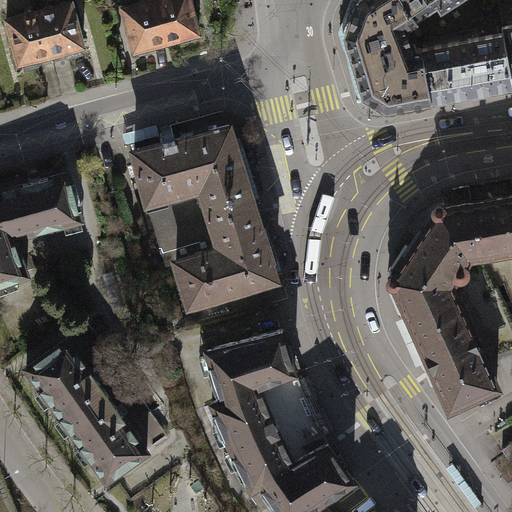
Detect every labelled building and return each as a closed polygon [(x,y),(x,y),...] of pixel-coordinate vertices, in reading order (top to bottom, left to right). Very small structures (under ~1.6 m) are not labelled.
[(167,41),(155,0),(143,0),(122,6),(134,50),(138,49),(139,54),(154,50),(153,45),(167,41)] [(155,0),(167,41),(181,37),(183,42),(197,38),(196,34),(200,33),(190,0),(155,0)] [(403,22),(415,14),(405,0),(356,0),(344,32),(362,90),(385,103),(430,95),(421,46),(413,47),(403,22)] [(405,0),(415,14),(437,0),(441,6),(450,0),(405,0)] [(72,1),(39,9),(53,61),(82,53),(81,46),(84,45),(72,1)] [(24,69),(53,61),(39,9),(6,18),(18,62),(22,61),(24,69)] [(511,23),(502,25),(503,32),(511,80),(511,23)] [(511,80),(503,32),(421,46),(430,95),(511,80)] [(272,277),(225,124),(131,149),(144,198),(163,263),(172,260),(185,301),(251,281),(252,283),(272,277)] [(64,171),(0,188),(0,209),(7,229),(25,224),(27,231),(76,219),(64,171)] [(511,194),(470,203),(480,252),(511,245),(511,194)] [(392,283),(407,314),(455,292),(450,282),(453,277),(459,279),(466,277),(466,276),(469,269),(467,263),(466,261),(464,260),(468,255),(480,252),(470,203),(443,206),(442,202),(439,200),(436,201),(432,202),(430,204),(430,208),(431,211),(433,213),(394,271),(390,270),(389,270),(385,272),(384,273),(383,277),(385,282),(390,284),(392,283)] [(14,249),(7,229),(0,209),(0,281),(24,273),(15,248),(14,249)] [(496,385),(455,292),(407,314),(448,406),(496,385)] [(224,396),(294,370),(281,327),(248,338),(246,330),(238,332),(239,340),(207,348),(224,396)] [(41,388),(49,399),(68,385),(75,396),(95,382),(63,338),(21,368),(37,390),(41,388)] [(294,370),(224,396),(212,400),(251,486),(259,481),(327,437),(294,370)] [(145,450),(95,382),(75,396),(68,385),(49,399),(46,401),(58,418),(60,416),(68,427),(65,429),(78,447),(81,445),(89,455),(86,457),(103,480),(145,450)] [(282,511),(302,511),(318,500),(353,476),(327,437),(259,481),(282,511)] [(511,444),(509,441),(501,448),(506,455),(509,459),(511,456),(511,444)] [(327,511),(318,500),(302,511),(327,511)]
